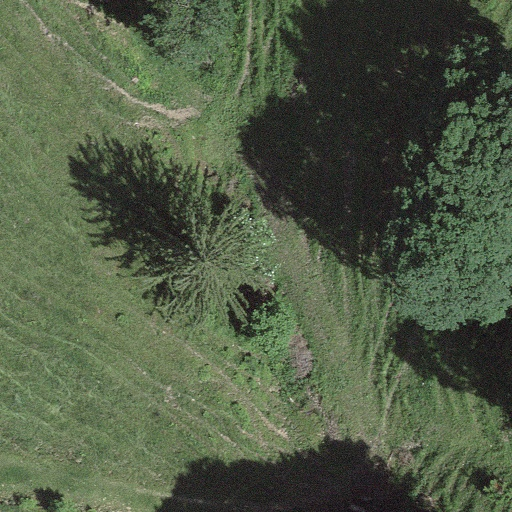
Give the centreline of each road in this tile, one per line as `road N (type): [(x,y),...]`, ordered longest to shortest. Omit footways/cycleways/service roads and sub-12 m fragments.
road 1 (track): [(125,0),(191,102),(252,151),(335,338),(368,423),(370,452),(364,482),(324,511)]
road 2 (track): [(210,511),(0,476)]
